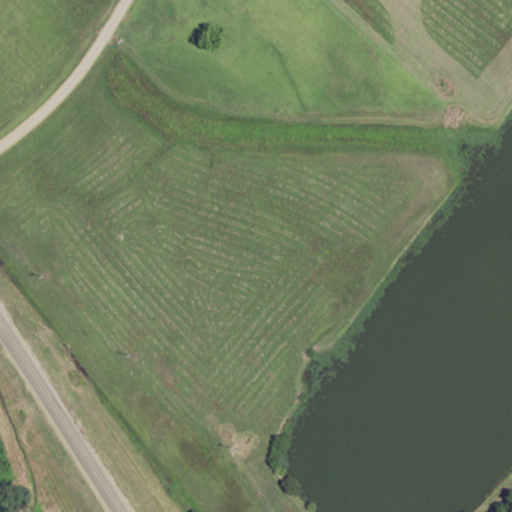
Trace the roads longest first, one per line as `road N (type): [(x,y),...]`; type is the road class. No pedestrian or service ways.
road 1 (secondary): [(121,511),(0,323)]
road 2 (residential): [(0,141),(68,84),(119,0)]
